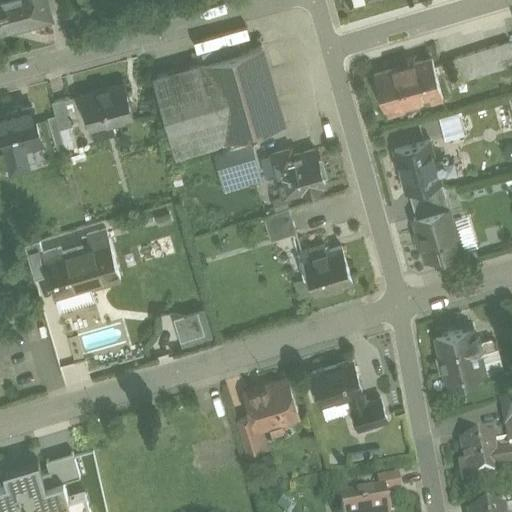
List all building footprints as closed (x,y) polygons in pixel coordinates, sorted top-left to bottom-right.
[(0,0),(0,31),(51,18),(46,0),(0,0)] [(511,47),(510,39),(453,56),(460,79),(507,65),(506,62),(511,59),(511,47)] [(262,45),(204,61),(204,62),(153,77),(175,152),(226,138),(284,122),(262,45)] [(432,56),(374,72),(384,106),(386,106),(387,113),(405,108),(404,101),(429,93),(431,99),(443,96),(432,56)] [(125,82),(81,93),(90,127),(134,116),(125,82)] [(65,97),(52,101),(60,128),(73,124),(65,97)] [(33,106),(0,115),(0,122),(7,148),(23,144),(24,147),(42,142),(33,106)] [(459,111),(440,116),(447,138),(465,132),(459,111)] [(430,139),(395,149),(406,189),(441,180),(430,139)] [(250,143),(216,154),(226,187),(261,176),(250,143)] [(316,148),(291,155),(289,148),(273,153),(279,177),(283,176),(287,193),(304,188),(304,190),(322,185),(322,183),(325,182),(316,148)] [(289,206),(263,214),(271,239),(297,231),(289,206)] [(450,206),(414,217),(426,257),(462,246),(450,206)] [(90,244),(63,252),(61,247),(43,253),(49,273),(55,293),(89,282),(90,285),(121,275),(107,229),(87,235),(90,244)] [(324,242),(301,249),(304,256),(299,258),(304,276),(309,274),(314,291),(353,279),(342,245),(327,249),(324,242)] [(41,246),(28,250),(36,277),(49,273),(43,253),(41,246)] [(462,327),(436,334),(447,381),(485,371),(480,348),(482,345),(483,341),(481,337),(479,335),(477,334),(475,334),(473,334),(464,336),(462,327)] [(354,358),(312,371),(321,401),(349,393),(352,405),(358,426),(387,417),(381,396),(366,400),(362,389),(363,389),(354,358)] [(287,378),(259,386),(256,385),(250,386),(248,390),(245,391),(252,414),(256,426),(258,426),(281,419),(286,421),(295,418),(298,412),(287,378)] [(511,399),(500,401),(505,427),(506,427),(511,425),(511,399)] [(256,426),(252,414),(237,419),(247,452),(264,447),(258,426),(256,426)] [(492,439),(461,445),(466,471),(461,472),(464,487),(499,480),(499,479),(511,476),(511,456),(496,460),(492,439)] [(379,448),(347,454),(349,465),(381,460),(379,448)] [(79,471),(73,451),(48,458),(54,479),(79,471)] [(7,481),(0,482),(0,511),(44,511),(55,509),(53,501),(48,484),(40,458),(4,469),(7,481)] [(398,477),(378,480),(380,492),(384,492),(384,494),(401,491),(398,477)] [(70,496),(65,479),(48,484),(53,501),(70,496)] [(380,492),(340,499),(341,511),(387,511),(384,494),(384,492),(380,492)]
